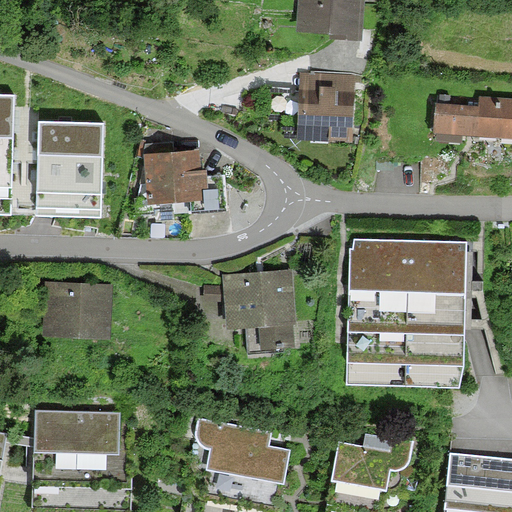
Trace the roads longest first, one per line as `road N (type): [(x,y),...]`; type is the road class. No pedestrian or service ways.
road 1 (residential): [(305,203),(211,135),(0,51)]
road 2 (residential): [(0,245),(172,254),(252,241),(305,203)]
road 3 (residential): [(511,205),(305,203)]
road 4 (unknown): [(511,420),(498,402),(478,336),(483,243)]
